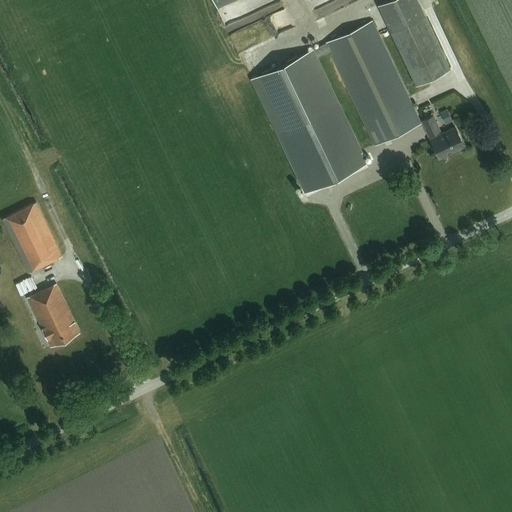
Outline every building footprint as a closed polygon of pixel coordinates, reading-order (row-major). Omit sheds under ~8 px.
[(389,0),(378,5),(416,86),(450,70),(416,0),(389,0)] [(331,52),(375,146),(421,123),(373,21),(253,80),(308,193),(368,164),(316,59),(331,52)] [(441,112),(447,124),(454,121),(448,108),(441,112)] [(455,127),(430,139),(440,159),(464,147),(455,127)] [(2,218),(28,273),(63,256),(37,202),(2,218)] [(54,284),(26,299),(50,347),(79,333),(54,284)]
